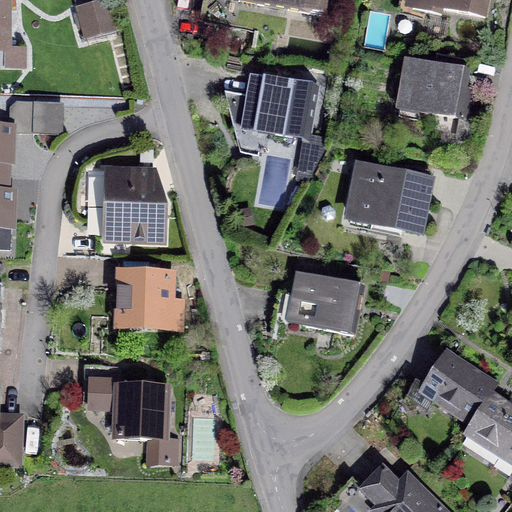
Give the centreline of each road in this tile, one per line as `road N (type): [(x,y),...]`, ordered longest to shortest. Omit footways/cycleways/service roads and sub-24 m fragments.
road 1 (residential): [(511,96),(479,199),(431,291),(360,391),(315,433),(266,456)]
road 2 (residential): [(178,116),(89,138),(65,160),(53,191),(30,408)]
road 3 (residential): [(178,116),(266,456)]
road 4 (residential): [(147,0),(178,116)]
